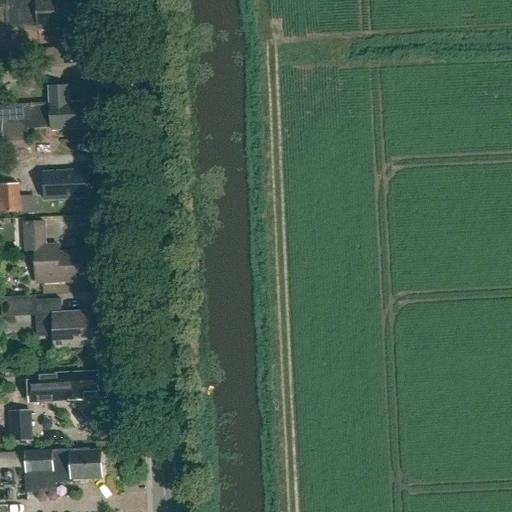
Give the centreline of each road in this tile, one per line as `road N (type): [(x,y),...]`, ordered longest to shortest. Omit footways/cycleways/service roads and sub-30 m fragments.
road 1 (tertiary): [(168,511),(142,0)]
road 2 (track): [(294,511),(269,47)]
